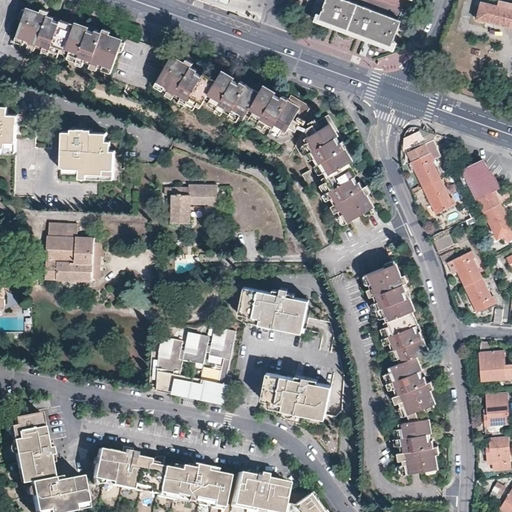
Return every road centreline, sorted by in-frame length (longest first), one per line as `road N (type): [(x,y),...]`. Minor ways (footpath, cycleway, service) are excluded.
road 1 (residential): [(0,378),(264,429),(289,440),(349,511)]
road 2 (primary): [(401,97),(137,0)]
road 3 (residential): [(401,97),(386,145),(448,331)]
road 4 (residential): [(448,331),(462,391),(462,511)]
